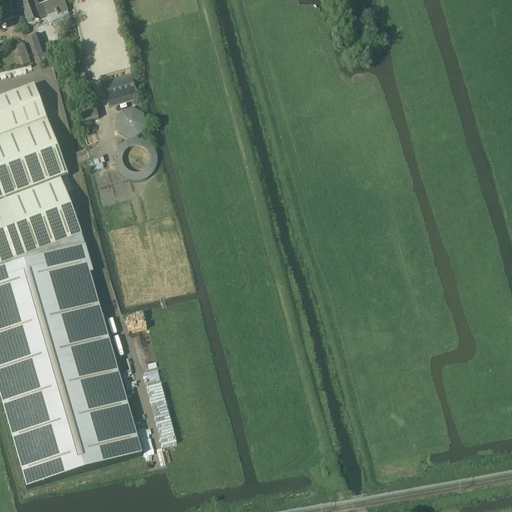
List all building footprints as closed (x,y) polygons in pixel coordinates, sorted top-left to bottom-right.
[(0,0),(0,25),(16,19),(8,0),(0,0)] [(38,7),(35,0),(18,0),(28,24),(28,25),(29,24),(38,21),(38,20),(55,13),(56,17),(67,13),(63,1),(54,4),(53,2),(38,7)] [(30,40),(35,55),(44,52),(43,48),(40,37),(30,40)] [(44,52),(35,55),(39,66),(48,63),(44,52)] [(103,85),(109,108),(138,100),(132,77),(103,85)] [(0,399),(26,490),(142,457),(136,436),(108,340),(89,276),(93,275),(81,237),(60,181),(68,178),(46,122),(33,87),(0,99),(0,399)] [(79,104),(84,124),(99,120),(93,100),(79,104)] [(114,124),(117,136),(128,142),(128,143),(134,141),(140,139),(141,137),(147,128),(143,116),(132,110),(120,113),(114,124)] [(154,152),(152,149),(149,146),(146,144),(142,142),(138,141),(134,141),(128,143),(128,142),(124,144),(120,147),(118,149),(117,152),(124,156),(125,155),(126,153),(127,152),(129,151),(131,150),(133,149),(135,149),(137,149),(140,150),(142,151),(144,152),(146,154),(147,156),(148,158),(149,160),(149,163),(149,166),(157,167),(157,163),(157,159),(156,155),(154,152)] [(123,158),(124,156),(117,152),(115,155),(114,159),(114,163),(114,166),(115,167),(116,171),(117,174),(120,177),(123,180),(126,182),(129,183),(130,183),(134,184),(137,184),(141,183),(145,182),(148,180),(151,177),(153,174),(155,170),(157,167),(149,166),(148,168),(147,170),(146,172),(144,174),(141,175),(139,176),(137,176),(134,176),(132,176),(129,175),(127,173),(126,172),(124,170),(123,168),(122,166),(122,163),(122,161),(123,158)] [(102,157),(88,161),(92,173),(103,170),(102,165),(104,164),(102,157)]
